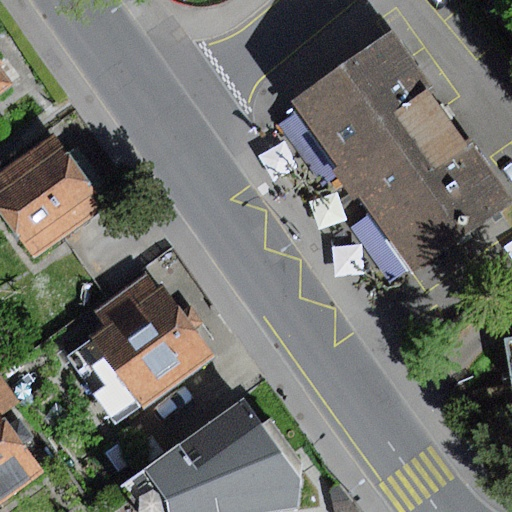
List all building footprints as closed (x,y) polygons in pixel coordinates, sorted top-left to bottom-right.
[(392,37),(297,104),(416,273),(511,206),(392,37)] [(0,92),(10,86),(0,72),(0,67),(3,65),(0,61),(0,92)] [(53,136),(0,175),(0,210),(34,257),(104,206),(53,136)] [(109,328),(66,358),(116,429),(217,356),(153,267),(95,308),(109,328)] [(0,414),(1,416),(19,403),(0,376),(0,414)] [(303,480),(246,400),(146,470),(171,503),(172,511),(286,511),(301,510),(303,480)] [(0,503),(42,474),(1,416),(0,414),(0,503)]
